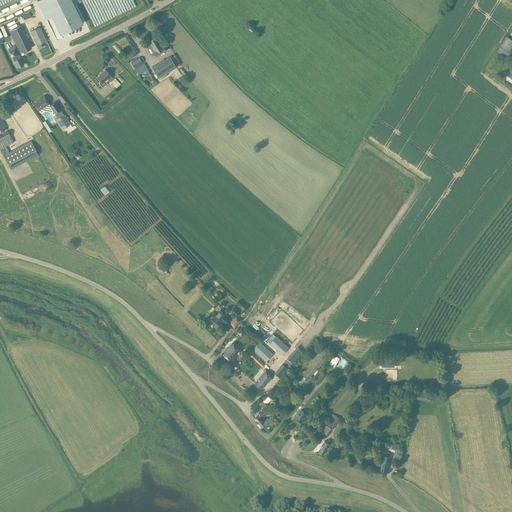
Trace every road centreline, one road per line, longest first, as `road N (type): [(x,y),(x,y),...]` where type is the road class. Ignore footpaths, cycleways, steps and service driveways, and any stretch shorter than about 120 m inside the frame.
road 1 (unclassified): [(402,511),(366,493),(276,472),(193,378)]
road 2 (tertiary): [(0,86),(172,0)]
road 3 (unclassified): [(0,251),(118,301)]
